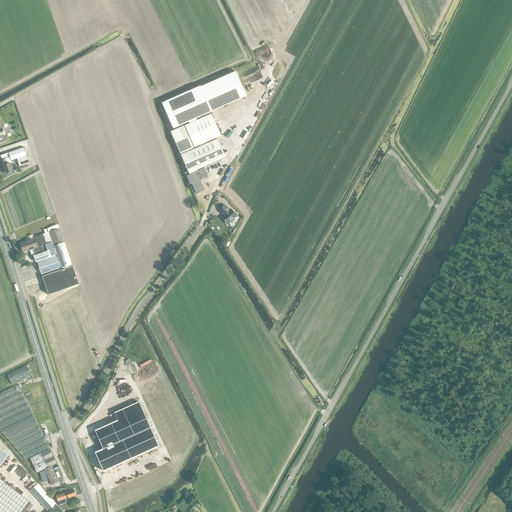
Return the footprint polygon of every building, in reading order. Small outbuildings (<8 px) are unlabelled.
[(247,96),(236,71),(201,86),(212,111),(247,96)] [(201,86),(162,104),(173,128),(189,121),(190,123),(197,120),(196,118),(212,111),(201,86)] [(190,123),(185,125),(195,147),(199,145),(200,147),(207,143),(206,142),(221,136),(211,114),(197,120),(190,123)] [(184,126),(171,131),(181,153),(190,149),(191,151),(181,155),(189,173),(226,157),(218,139),(207,143),(200,147),(194,149),(184,126)] [(24,147),(0,155),(2,160),(0,160),(3,169),(4,169),(6,174),(13,171),(11,163),(12,162),(12,160),(17,159),(20,166),(29,163),(24,147)] [(201,169),(187,176),(191,184),(192,183),(196,194),(205,190),(200,180),(208,176),(204,168),(201,169)] [(236,215),(232,210),(231,209),(230,211),(225,205),(219,210),(224,215),(222,217),(227,223),(230,221),(232,222),(235,220),(233,218),(236,215)] [(37,261),(44,281),(48,294),(79,283),(73,265),(72,265),(59,228),(49,232),(34,237),(34,238),(20,243),(23,252),(32,249),(35,255),(34,255),(36,262),(37,261)] [(12,384),(31,375),(27,365),(7,374),(12,384)] [(26,459),(49,448),(19,384),(0,393),(0,429),(17,449),(26,459)] [(118,420),(95,430),(103,448),(95,452),(104,471),(158,446),(138,402),(115,413),(118,420)] [(0,511),(21,511),(29,502),(0,479),(0,466),(9,454),(0,447),(0,511)] [(37,472),(44,469),(52,466),(57,463),(50,449),(42,452),(42,453),(30,458),(37,472)] [(52,466),(44,469),(52,485),(59,481),(52,466)] [(37,484),(30,490),(49,511),(48,511),(63,511),(41,486),(40,487),(37,484)] [(56,496),(54,497),(56,502),(58,501),(60,505),(67,502),(66,498),(68,497),(68,498),(76,495),(74,489),(66,492),(64,493),(56,496)] [(29,502),(21,511),(30,511),(29,510),(33,505),(29,502)]
